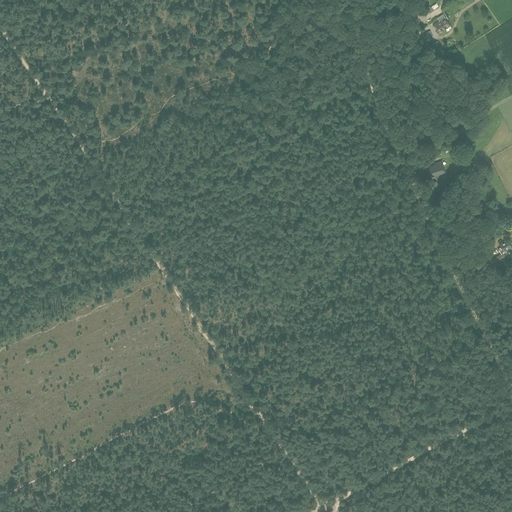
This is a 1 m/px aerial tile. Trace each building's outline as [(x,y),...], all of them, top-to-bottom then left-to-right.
[(440,21),(445,29),(450,26),(445,17),(443,14),(437,17),(439,21),(440,21)] [(439,33),(445,29),(440,21),(439,21),(434,24),(439,33)] [(419,44),(430,40),(429,38),(430,37),(429,35),(431,34),(429,31),(428,31),(419,36),(416,37),(419,44)] [(466,125),(458,130),(457,128),(455,130),(456,131),(455,132),(457,136),(470,129),(466,124),(465,124),(466,125)] [(435,177),(445,173),(441,161),(434,163),(435,164),(429,166),(432,176),(435,176),(435,177)] [(433,191),(440,189),(437,181),(431,183),(433,191)] [(493,264),(505,257),(503,253),(504,253),(503,251),(511,246),(507,239),(499,244),(501,247),(498,249),(501,253),(500,254),(490,260),(493,264)]
